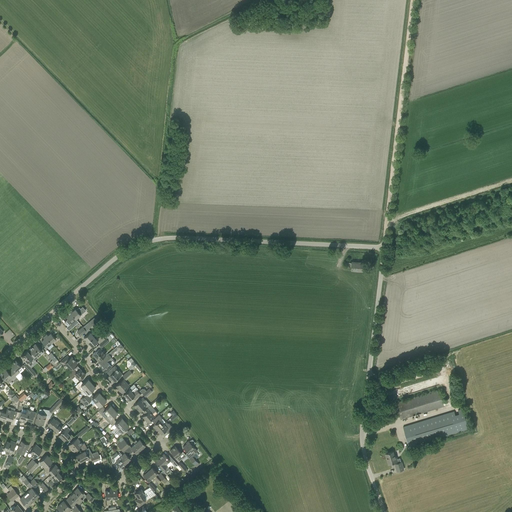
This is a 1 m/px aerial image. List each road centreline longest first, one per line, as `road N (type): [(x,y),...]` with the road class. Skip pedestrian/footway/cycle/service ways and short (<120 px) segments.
road 1 (unclassified): [(48,315),(116,257),(158,239),(383,247)]
road 2 (track): [(413,0),(383,247)]
road 3 (unclassified): [(374,484),(361,433),(383,247)]
road 4 (residential): [(158,446),(48,315)]
